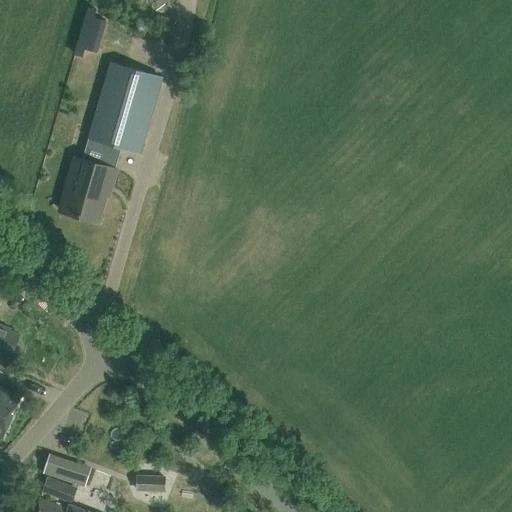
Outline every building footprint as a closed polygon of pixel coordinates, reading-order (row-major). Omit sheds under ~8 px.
[(90,142),(121,151),(122,147),(140,152),(162,77),(112,62),(90,138),(91,138),(90,142)] [(44,140),(41,152),(66,158),(69,146),(44,140)] [(111,184),(121,151),(90,142),(85,158),(75,155),(64,192),(68,193),(63,210),(98,221),(109,184),(111,184)] [(61,177),(65,159),(38,153),(34,170),(61,177)] [(11,354),(20,333),(10,329),(11,328),(0,323),(0,357),(7,360),(10,353),(11,354)] [(0,433),(3,435),(21,394),(0,385),(0,433)] [(89,467),(49,455),(44,471),(84,484),(89,467)] [(166,490),(167,474),(137,473),(137,489),(166,490)] [(72,499),(77,487),(47,475),(43,488),(72,499)] [(63,507),(39,498),(34,511),(96,511),(91,510),(66,502),(63,507)]
